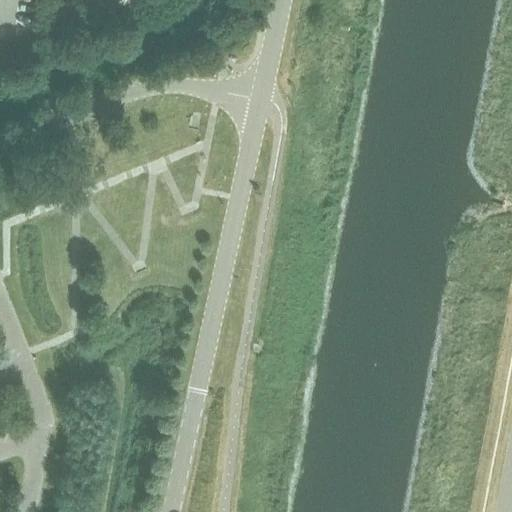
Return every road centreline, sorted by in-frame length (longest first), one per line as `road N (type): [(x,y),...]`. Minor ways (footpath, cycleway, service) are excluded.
road 1 (tertiary): [(170,511),(259,101)]
road 2 (residential): [(0,143),(155,83),(259,101)]
